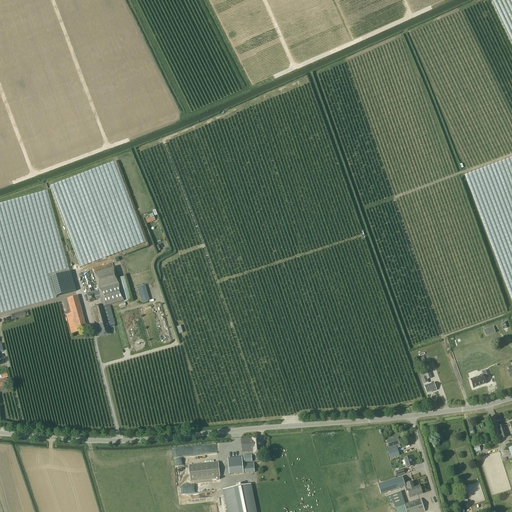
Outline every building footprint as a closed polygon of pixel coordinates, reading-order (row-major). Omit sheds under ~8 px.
[(86,294),(87,296),(88,303),(95,301),(95,300),(101,299),(103,305),(90,308),(99,338),(111,334),(109,328),(114,327),(114,325),(115,325),(109,306),(123,302),(124,303),(131,301),(125,276),(117,279),(114,268),(94,274),(98,290),(86,294)] [(56,297),(76,292),(70,272),(51,277),(56,297)] [(150,284),(144,285),(146,293),(152,291),(150,284)] [(148,301),(144,286),(138,288),(142,303),(148,301)] [(71,334),(87,330),(77,296),(66,299),(71,314),(66,315),(71,334)] [(24,312),(11,315),(13,321),(16,321),(16,319),(26,316),(24,312)] [(496,333),(495,331),(493,327),(484,330),(486,337),(496,333)] [(434,392),(436,390),(434,383),(431,384),(431,383),(429,384),(427,380),(432,378),(430,371),(429,371),(428,368),(425,369),(426,373),(424,373),(426,377),(422,379),(425,386),(427,393),(433,391),(434,392)] [(470,380),(473,388),(486,384),(484,378),(488,377),(486,371),(482,372),(483,375),(470,380)] [(0,387),(8,385),(7,378),(0,379),(0,387)] [(507,436),(506,433),(504,425),(497,427),(500,435),(501,438),(507,436)] [(242,453),(254,452),(254,455),(261,454),(259,438),(252,438),(241,440),(242,453)] [(386,441),(390,451),(397,448),(396,446),(400,445),(398,438),(386,441)] [(243,456),(244,463),(252,462),(251,455),(243,456)] [(407,468),(414,466),(411,456),(404,459),(407,468)] [(253,463),(243,464),(242,457),(228,459),(229,466),(242,464),(243,474),(254,473),(253,463)] [(190,480),(220,477),(218,462),(188,465),(190,480)] [(381,495),(405,488),(402,478),(377,486),(381,495)] [(407,490),(410,498),(422,494),(420,486),(415,487),(413,482),(406,484),(407,490)] [(181,493),(215,491),(214,483),(181,484),(181,493)] [(235,511),(255,511),(250,485),(231,488),(235,511)] [(420,499),(405,504),(401,492),(387,496),(389,503),(392,502),(394,507),(395,507),(396,511),(423,511),(425,511),(420,499)]
